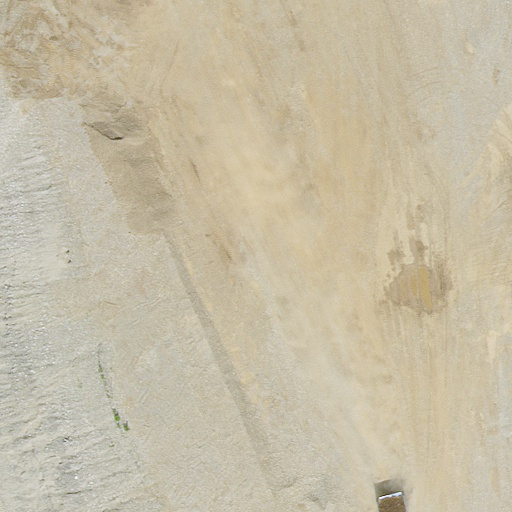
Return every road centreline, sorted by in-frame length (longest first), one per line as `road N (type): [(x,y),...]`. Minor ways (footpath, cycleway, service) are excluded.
road 1 (unclassified): [(113,0),(274,511)]
road 2 (track): [(511,333),(249,435)]
